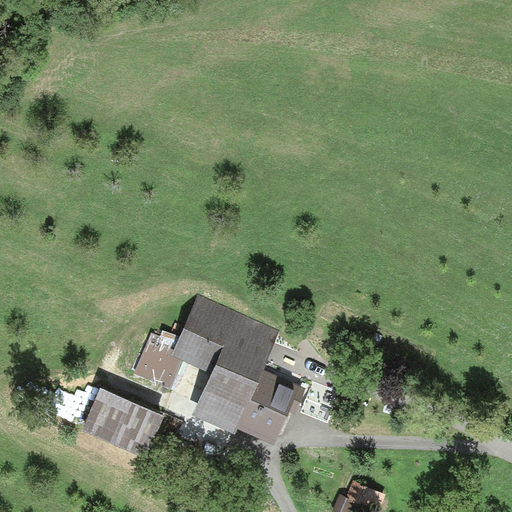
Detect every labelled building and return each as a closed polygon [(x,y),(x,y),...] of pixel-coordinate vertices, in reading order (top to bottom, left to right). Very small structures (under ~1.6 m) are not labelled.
[(210,362),(193,406),(233,426),(236,418),(261,364),(279,329),(198,294),(176,340),(172,348),(185,353),(210,362)] [(172,348),(176,340),(152,329),(135,369),(172,385),(185,353),(172,348)] [(306,385),(261,364),(236,418),(274,435),(287,407),(289,403),(296,406),(306,385)] [(165,405),(101,378),(82,421),(147,449),(165,405)] [(350,497),(343,495),(337,511),(382,511),(390,492),(356,480),(350,497)]
